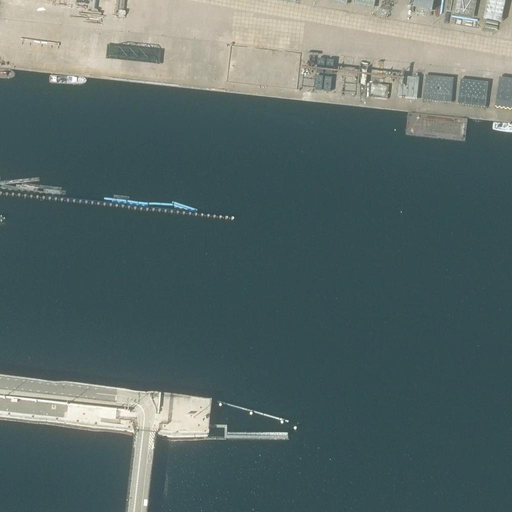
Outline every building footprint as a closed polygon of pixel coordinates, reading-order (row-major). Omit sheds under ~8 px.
[(472,17),(475,0),(455,0),(453,13),(472,17)] [(505,0),(487,0),(485,19),(502,22),(505,0)] [(67,53),(66,69),(127,74),(128,67),(142,68),(143,62),(135,62),(135,59),(67,53)] [(152,79),(186,80),(187,63),(152,62),(152,79)] [(415,100),(416,74),(396,73),(395,99),(415,100)] [(425,76),(424,101),(452,102),(453,77),(425,76)] [(511,78),(500,77),(496,105),(511,107),(511,78)] [(485,107),(488,82),(460,79),(457,103),(485,107)]
